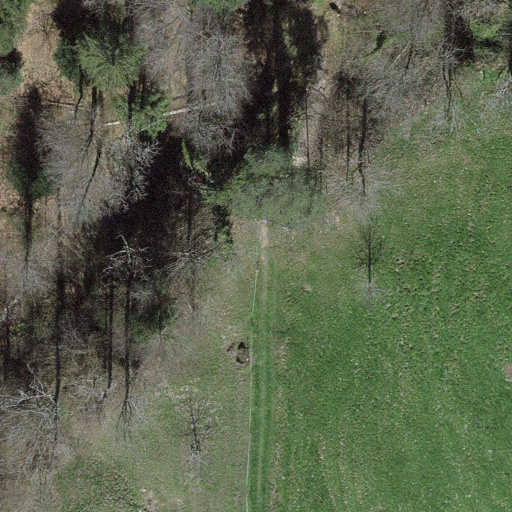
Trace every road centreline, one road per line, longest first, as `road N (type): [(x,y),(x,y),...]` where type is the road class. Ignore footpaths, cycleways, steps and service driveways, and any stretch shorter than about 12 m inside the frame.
road 1 (track): [(278,511),(268,215),(333,48),(299,0)]
road 2 (track): [(113,0),(0,71)]
